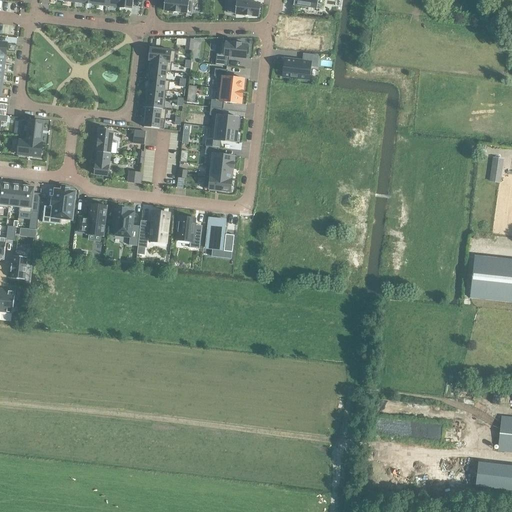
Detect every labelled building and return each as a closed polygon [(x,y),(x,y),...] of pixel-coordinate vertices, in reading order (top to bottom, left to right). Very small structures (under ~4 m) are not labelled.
[(119,0),(119,8),(131,9),(132,0),(119,0)] [(165,0),(165,11),(192,15),(193,2),(196,2),(196,0),(165,0)] [(229,0),(230,1),(238,2),(236,15),(258,18),(260,4),(242,2),(242,0),(229,0)] [(294,0),(294,5),(316,9),(317,0),(294,0)] [(286,26),(285,36),(286,36),(285,43),(307,46),(310,21),(299,20),(298,28),(286,26)] [(217,54),(215,65),(228,67),(229,57),(246,59),(248,45),(240,45),(241,42),(233,41),(233,44),(221,42),(219,55),(217,54)] [(150,49),(149,61),(152,61),(152,60),(172,63),(174,63),(176,52),(150,49)] [(285,59),(283,77),(309,80),(310,66),(317,67),(318,56),(304,54),(303,61),(285,59)] [(152,61),(151,70),(166,72),(171,73),(172,63),(152,60),(152,61)] [(215,69),(214,77),(218,77),(216,89),(243,92),(244,80),(227,78),(228,70),(215,69)] [(151,70),(149,79),(165,81),(166,72),(151,70)] [(149,79),(148,89),(166,91),(168,92),(170,81),(165,81),(149,79)] [(148,93),(147,98),(165,101),(166,91),(148,89),(148,93)] [(211,100),(210,108),(223,110),(224,102),(241,104),(243,92),(216,89),(215,100),(211,100)] [(147,98),(146,108),(164,110),(164,109),(165,101),(147,98)] [(146,108),(145,118),(160,119),(160,120),(165,120),(166,110),(164,109),(164,110),(146,108)] [(210,108),(210,116),(212,116),(211,128),(238,131),(239,118),(222,116),(223,110),(210,108)] [(145,118),(144,128),(159,129),(160,120),(160,119),(145,118)] [(22,121),(20,141),(27,142),(27,143),(40,144),(43,122),(30,121),(30,122),(22,121)] [(207,139),(206,147),(219,148),(220,141),(236,143),(238,131),(211,128),(210,139),(207,139)] [(100,131),(97,153),(110,154),(110,153),(116,154),(118,142),(112,141),(113,132),(100,131)] [(135,131),(133,143),(144,144),(145,132),(135,131)] [(20,141),(18,154),(41,157),(42,144),(40,144),(27,143),(27,142),(20,141)] [(206,147),(205,154),(208,155),(207,166),(233,169),(235,157),(218,155),(219,148),(206,147)] [(97,153),(95,175),(108,176),(110,154),(97,153)] [(493,157),(489,182),(500,184),(504,159),(493,157)] [(207,166),(205,177),(232,180),(233,169),(207,166)] [(129,172),(128,182),(140,184),(142,173),(129,172)] [(205,177),(204,189),(230,192),(232,180),(205,177)] [(0,182),(0,207),(9,209),(9,207),(11,184),(0,182)] [(11,184),(9,207),(19,208),(20,208),(23,186),(11,184)] [(19,208),(19,212),(31,214),(30,220),(30,224),(37,225),(38,213),(32,212),(32,210),(34,193),(35,187),(23,186),(20,208),(19,208)] [(44,207),(43,223),(61,225),(62,220),(73,221),(75,192),(69,192),(69,190),(61,189),(61,191),(54,190),(54,198),(52,198),(51,206),(53,207),(53,208),(44,207)] [(79,217),(78,232),(87,234),(87,235),(89,235),(101,236),(103,237),(107,207),(103,206),(103,204),(95,203),(95,205),(90,205),(89,218),(79,217)] [(115,211),(114,220),(116,221),(114,236),(130,238),(129,246),(138,247),(140,227),(132,226),(134,213),(128,212),(128,211),(117,210),(117,211),(115,211)] [(138,247),(145,248),(147,248),(148,238),(150,238),(167,240),(170,214),(153,212),(152,222),(152,224),(141,223),(140,227),(138,247)] [(177,222),(176,230),(177,231),(176,240),(190,242),(189,248),(200,249),(202,231),(195,230),(195,225),(196,220),(179,218),(178,222),(177,222)] [(210,219),(207,248),(213,249),(212,257),(220,257),(221,248),(224,248),(223,251),(232,253),(234,236),(227,235),(226,235),(225,237),(222,237),(223,227),(224,221),(210,219)] [(7,239),(6,240),(15,241),(16,228),(14,227),(8,227),(7,239)] [(257,244),(240,242),(237,264),(254,266),(254,269),(261,270),(263,255),(256,254),(257,244)] [(12,264),(11,272),(12,272),(11,279),(25,280),(27,258),(28,252),(16,251),(16,256),(13,256),(13,264),(12,264)] [(470,298),(470,299),(511,303),(511,259),(475,256),(474,256),(472,282),(470,298)] [(3,290),(0,312),(13,314),(15,291),(3,290)] [(498,451),(511,452),(511,417),(502,417),(498,451)]
